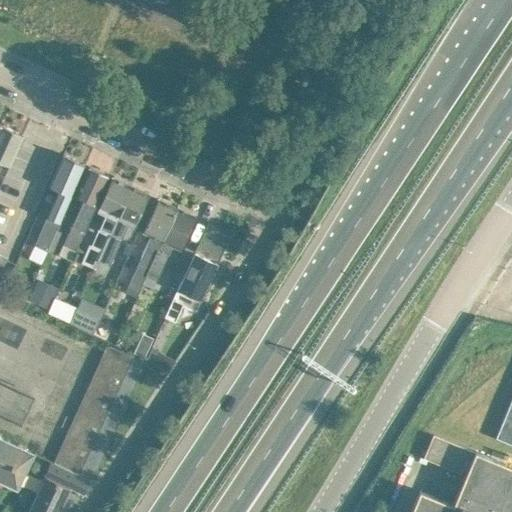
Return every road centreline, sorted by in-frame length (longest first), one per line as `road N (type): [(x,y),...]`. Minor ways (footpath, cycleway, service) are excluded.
road 1 (motorway): [(505,0),(165,511)]
road 2 (motorway): [(228,511),(511,83)]
road 3 (unclassified): [(317,511),(511,202)]
road 4 (residential): [(261,211),(258,246),(83,511)]
road 5 (residential): [(261,211),(253,197),(67,113)]
road 6 (unclassified): [(0,267),(67,113)]
